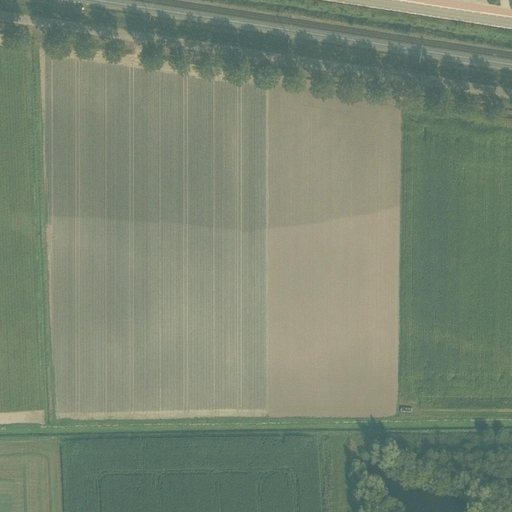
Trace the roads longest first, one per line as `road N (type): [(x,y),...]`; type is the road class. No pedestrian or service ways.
road 1 (unclassified): [(511,93),(0,16)]
road 2 (tertiary): [(511,23),(357,0)]
